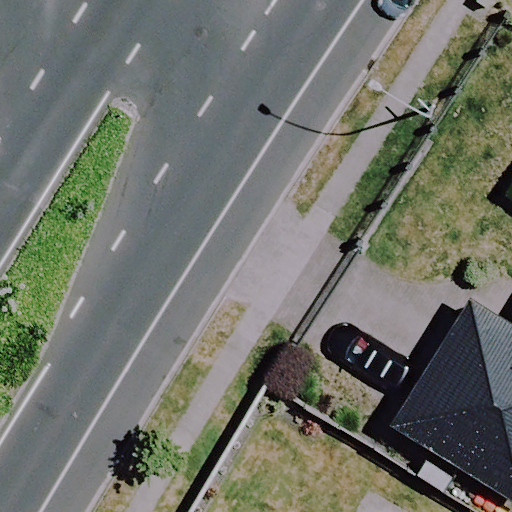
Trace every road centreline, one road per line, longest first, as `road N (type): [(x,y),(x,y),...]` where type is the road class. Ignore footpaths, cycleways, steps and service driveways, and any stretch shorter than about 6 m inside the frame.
road 1 (secondary): [(283,58),(1,511)]
road 2 (secondary): [(0,188),(126,0)]
